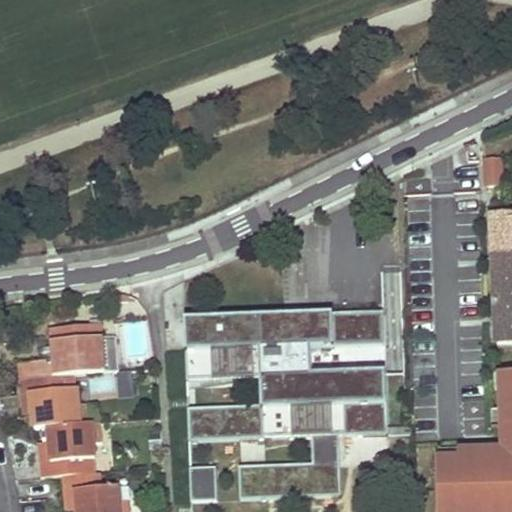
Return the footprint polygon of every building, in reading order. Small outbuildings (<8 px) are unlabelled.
[(486,161),(483,161),(485,189),(487,189),(504,188),(503,160),(486,161)] [(494,349),(511,347),(511,216),(488,218),(494,349)] [(386,347),(385,315),(186,321),(188,384),(261,381),(262,409),(189,412),(190,443),(313,439),(314,467),(240,470),(241,503),(342,499),(340,439),(389,438),(387,376),(313,379),(313,350),(386,347)] [(19,366),(20,382),(75,378),(103,375),(102,358),(105,358),(103,340),(102,327),(80,329),(81,342),(52,344),(54,368),(47,369),(46,364),(19,366)] [(80,329),(51,331),(52,344),(81,342),(80,329)] [(119,374),(116,338),(103,340),(105,358),(102,358),(103,375),(119,374)] [(129,375),(119,376),(121,397),(131,396),(129,375)] [(511,511),(511,377),(498,378),(501,451),(458,452),(458,459),(435,460),(437,511),(511,511)] [(36,430),(48,429),(88,426),(87,408),(78,409),(77,393),(75,378),(20,382),(22,408),(34,407),(35,416),(36,430)] [(34,407),(22,408),(23,417),(35,416),(34,407)] [(63,478),(92,476),(96,476),(95,461),(97,460),(95,446),(102,446),(100,425),(88,426),(48,429),(50,444),(50,455),(40,455),(42,480),(63,478)] [(50,444),(39,445),(40,455),(50,455),(50,444)] [(192,504),(218,503),(217,471),(191,472),(192,504)] [(96,476),(92,476),(93,492),(103,491),(101,475),(96,476)] [(76,511),(129,511),(129,503),(121,503),(119,489),(103,491),(93,492),(92,476),(63,478),(65,504),(76,503),(76,511)] [(76,511),(76,503),(65,504),(66,511),(76,511)]
